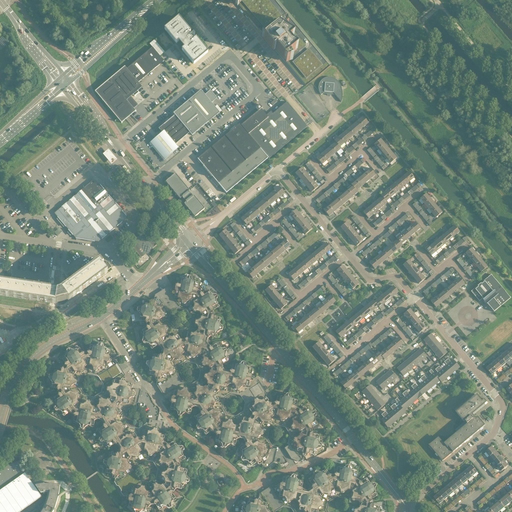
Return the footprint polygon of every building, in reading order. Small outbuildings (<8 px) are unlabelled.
[(332,64),(331,64),(278,0),(231,0),(235,4),(237,7),(238,5),(258,28),(269,19),(273,24),(278,19),(282,24),(268,35),(267,33),(267,34),(265,31),(263,34),(261,37),(273,51),(275,49),(306,86),(332,64)] [(178,18),(164,30),(176,44),(180,41),(180,42),(185,47),(184,47),(185,48),(182,50),(193,65),(208,53),(196,38),(193,41),(193,40),(188,34),(190,32),(178,18)] [(95,91),(95,92),(96,92),(102,99),(102,100),(103,101),(108,107),(121,122),(121,123),(122,123),(122,122),(125,119),(126,119),(128,117),(131,115),(131,114),(135,111),(135,112),(136,111),(135,111),(133,109),(136,107),(138,105),(131,96),(133,95),(134,96),(134,97),(136,96),(135,95),(138,93),(139,93),(139,92),(137,91),(141,87),(138,83),(164,61),(160,56),(152,47),(136,61),(127,69),(126,69),(125,67),(124,67),(117,74),(116,73),(115,74),(115,75),(110,80),(109,79),(109,80),(101,87),(96,91),(95,91)] [(319,83),(319,84),(319,85),(318,86),(318,87),(318,88),(318,89),(318,90),(319,91),(319,92),(319,93),(320,94),(321,95),(322,94),(326,94),(327,95),(327,96),(330,96),(331,95),(334,95),(335,95),(341,102),(341,101),(342,100),(342,99),(342,98),(342,96),(342,95),(342,94),(342,93),(342,90),(342,89),(341,88),(341,87),(341,86),(340,85),(340,84),(339,83),(338,83),(338,82),(337,81),(336,80),(335,80),(334,79),(333,79),(333,78),(332,78),(331,77),(330,77),(329,77),(328,77),(327,77),(326,78),(325,78),(324,78),(323,79),(322,80),(321,80),(321,81),(320,82),(320,83),(319,83)] [(189,132),(192,136),(211,120),(220,113),(211,103),(214,101),(217,98),(210,90),(207,93),(205,95),(201,90),(173,113),(176,116),(164,125),(161,127),(160,128),(160,129),(160,130),(161,131),(163,133),(151,142),(165,159),(177,149),(173,144),(189,132)] [(241,125),(269,159),(307,127),(286,102),(273,114),(271,115),(268,118),(263,111),(261,109),(262,108),(259,105),(256,108),(258,111),(241,125)] [(363,117),(358,121),(363,127),(368,123),(363,117)] [(359,131),(363,127),(358,121),(353,125),(359,131)] [(223,137),(197,159),(216,181),(226,193),(268,158),(239,124),(223,137)] [(354,135),(359,131),(353,125),(348,129),(354,135)] [(349,139),(354,135),(348,129),(344,133),(349,139)] [(344,143),(349,139),(344,133),(339,137),(344,143)] [(334,141),(335,142),(340,147),(344,143),(339,137),(334,141)] [(374,145),(378,150),(384,144),(380,139),(374,145)] [(335,142),(331,146),(336,153),(341,149),(340,147),(335,142)] [(382,154),(388,149),(384,144),(378,150),(382,154)] [(331,146),(326,150),(331,157),(336,153),(331,146)] [(386,159),(392,154),(388,149),(382,154),(386,159)] [(109,150),(103,155),(112,165),(117,160),(109,150)] [(321,154),(327,161),(331,157),(326,150),(321,154)] [(327,161),(321,154),(316,158),(322,165),(327,161)] [(392,154),(386,159),(390,164),(396,158),(392,154)] [(0,213),(1,215),(5,212),(17,227),(18,228),(65,188),(70,184),(46,156),(0,195),(0,213)] [(113,171),(120,178),(126,173),(119,166),(113,171)] [(295,173),(299,178),(306,173),(302,168),(295,173)] [(370,168),(365,172),(370,179),(375,175),(370,168)] [(366,183),(370,179),(365,172),(360,176),(366,183)] [(409,172),(404,176),(409,182),(414,178),(409,172)] [(181,206),(184,204),(195,217),(203,210),(205,209),(194,196),(193,197),(188,192),(190,191),(189,190),(175,173),(165,182),(180,199),(178,201),(181,206)] [(310,177),(306,173),(299,178),(303,183),(310,177)] [(361,187),(366,183),(360,176),(355,180),(361,187)] [(404,176),(399,180),(404,186),(409,182),(404,176)] [(303,183),(307,188),(314,182),(310,177),(303,183)] [(350,184),(352,186),(356,191),(361,187),(355,180),(350,184)] [(404,186),(399,180),(395,183),(400,190),(404,186)] [(318,187),(314,182),(307,188),(311,192),(318,187)] [(395,183),(390,187),(395,194),(400,190),(395,183)] [(347,190),(353,196),(358,192),(356,191),(352,186),(347,190)] [(279,187),(274,191),(280,197),(285,193),(279,187)] [(385,191),(391,197),(395,194),(390,187),(385,191)] [(342,194),(348,200),(353,196),(347,190),(342,194)] [(274,191),(269,195),(275,201),(280,197),(274,191)] [(391,197),(385,191),(380,195),(382,197),(386,201),(391,197)] [(342,194),(338,198),(343,204),(348,200),(342,194)] [(420,199),(424,204),(430,199),(426,194),(420,199)] [(275,201),(269,195),(265,199),(270,205),(275,201)] [(382,197),(377,201),(382,207),(387,203),(386,201),(382,197)] [(338,198),(333,202),(338,208),(343,204),(338,198)] [(265,199),(260,203),(265,209),(270,205),(265,199)] [(428,208),(434,203),(430,199),(424,204),(428,208)] [(372,204),(378,211),(382,207),(377,201),(372,204)] [(333,202),(328,206),(334,212),(338,208),(333,202)] [(265,209),(260,203),(255,207),(261,213),(265,209)] [(432,213),(438,208),(434,203),(428,208),(432,213)] [(368,208),(373,215),(378,211),(372,204),(368,208)] [(329,216),(334,212),(328,206),(323,210),(329,216)] [(255,207),(250,211),(256,217),(261,213),(255,207)] [(373,215),(368,208),(363,212),(368,219),(373,215)] [(438,208),(432,213),(436,218),(442,213),(438,208)] [(289,215),(293,220),(300,215),(296,210),(289,215)] [(246,215),(251,221),(256,217),(250,211),(246,215)] [(251,221),(246,215),(241,219),(246,225),(251,221)] [(304,219),(300,215),(293,220),(297,225),(304,219)] [(297,225),(301,230),(308,224),(304,219),(297,225)] [(340,227),(344,232),(351,227),(347,222),(340,227)] [(415,222),(410,226),(415,232),(420,228),(415,222)] [(312,229),(308,224),(301,230),(305,235),(312,229)] [(411,236),(415,232),(410,226),(405,230),(411,236)] [(454,226),(449,230),(454,236),(459,232),(454,226)] [(355,232),(351,227),(344,232),(348,237),(355,232)] [(219,235),(223,240),(229,235),(225,230),(219,235)] [(406,240),(411,236),(405,230),(401,234),(406,240)] [(450,240),(454,236),(449,230),(445,234),(450,240)] [(359,236),(355,232),(348,237),(352,242),(359,236)] [(131,243),(131,246),(140,257),(142,257),(154,247),(155,244),(145,233),(143,233),(131,243)] [(406,240),(401,234),(396,238),(397,240),(401,244),(406,240)] [(445,244),(450,240),(445,234),(440,238),(445,244)] [(233,239),(229,235),(223,240),(227,245),(233,239)] [(363,241),(359,236),(352,242),(356,246),(363,241)] [(440,248),(445,244),(440,238),(435,242),(440,248)] [(233,239),(227,245),(231,250),(237,244),(233,239)] [(285,240),(280,244),(286,250),(290,246),(285,240)] [(397,240),(393,243),(398,250),(403,246),(401,244),(397,240)] [(435,242),(431,246),(436,252),(440,248),(435,242)] [(326,243),(321,247),(326,253),(331,249),(326,243)] [(393,254),(398,250),(393,243),(388,247),(393,254)] [(241,249),(237,244),(231,250),(235,255),(241,249)] [(286,250),(280,244),(275,248),(281,254),(286,250)] [(431,256),(436,252),(431,246),(426,250),(431,256)] [(322,257),(326,253),(321,247),(316,251),(322,257)] [(393,254),(388,247),(383,251),(388,257),(393,254)] [(275,248),(271,252),(276,258),(281,254),(275,248)] [(469,258),(475,253),(471,248),(465,253),(469,258)] [(317,261),(322,257),(316,251),(312,255),(317,261)] [(388,257),(383,251),(379,255),(384,261),(388,257)] [(276,258),(271,252),(266,256),(271,262),(276,258)] [(479,258),(475,253),(469,258),(473,263),(479,258)] [(312,265),(317,261),(312,255),(307,258),(312,265)] [(379,265),(384,261),(379,255),(374,259),(379,265)] [(266,256),(261,260),(267,266),(271,262),(266,256)] [(308,269),(312,265),(307,258),(302,262),(308,269)] [(477,267),(483,262),(479,258),(473,263),(477,267)] [(379,265),(374,259),(369,263),(374,269),(379,265)] [(267,266),(261,260),(256,264),(262,270),(267,266)] [(403,265),(407,270),(413,265),(409,260),(403,265)] [(106,271),(102,266),(99,261),(62,289),(61,289),(60,282),(54,283),(57,290),(56,290),(49,289),(11,283),(8,297),(60,305),(60,303),(65,302),(65,303),(107,272),(106,271)] [(107,262),(102,266),(106,271),(111,267),(107,262)] [(303,272),(308,269),(302,262),(298,266),(303,272)] [(483,262),(477,267),(481,272),(487,267),(483,262)] [(256,264),(252,268),(257,274),(262,270),(256,264)] [(336,271),(340,275),(347,270),(343,265),(336,271)] [(407,270),(411,275),(417,269),(413,265),(407,270)] [(298,266),(293,270),(298,276),(303,272),(298,266)] [(257,274),(252,268),(247,272),(252,278),(257,274)] [(411,275),(415,279),(421,274),(417,269),(411,275)] [(293,280),(298,276),(293,270),(288,274),(293,280)] [(344,280),(350,275),(347,270),(340,275),(344,280)] [(425,279),(421,274),(415,279),(419,284),(425,279)] [(348,285),(354,280),(350,275),(344,280),(348,285)] [(487,278),(471,292),(479,302),(482,299),(483,300),(486,304),(489,307),(489,308),(489,309),(490,310),(491,310),(492,310),(494,312),(510,298),(491,275),(488,277),(488,278),(487,278)] [(191,300),(193,301),(195,300),(195,298),(197,294),(196,293),(198,291),(197,289),(198,285),(197,285),(195,284),(195,283),(195,282),(193,282),(191,279),(187,278),(184,280),(182,280),(181,280),(181,281),(179,281),(178,281),(178,285),(175,286),(175,288),(174,290),(176,293),(175,296),(175,297),(178,297),(177,298),(178,299),(180,299),(181,302),(186,303),(189,301),(191,302),(191,301),(191,300)] [(459,278),(454,282),(459,288),(464,284),(459,278)] [(358,285),(354,280),(348,285),(352,290),(358,285)] [(0,295),(8,297),(11,283),(0,281),(0,295)] [(449,286),(454,292),(459,288),(454,282),(449,286)] [(265,291),(269,295),(275,290),(271,285),(265,291)] [(174,290),(175,288),(168,286),(161,290),(155,295),(153,302),(156,302),(157,304),(161,305),(161,306),(160,308),(162,308),(162,309),(161,311),(163,313),(162,318),(159,320),(159,322),(158,322),(157,322),(157,324),(158,325),(159,324),(159,325),(161,326),(164,327),(166,331),(165,334),(166,336),(165,337),(166,339),(168,339),(168,338),(169,337),(171,338),(173,337),(174,337),(175,337),(177,336),(178,337),(179,339),(182,340),(182,341),(182,343),(184,343),(185,342),(184,341),(185,340),(186,338),(187,335),(188,334),(190,335),(190,334),(191,334),(193,334),(196,332),(197,335),(199,334),(200,331),(198,331),(198,330),(198,328),(196,326),(197,321),(200,320),(201,317),(202,317),(203,316),(202,314),(201,315),(200,315),(199,313),(196,312),(193,308),(194,305),(193,304),(193,303),(194,302),(193,301),(191,300),(191,301),(191,302),(189,301),(186,303),(181,302),(180,299),(178,299),(177,298),(178,297),(175,297),(175,296),(176,293),(174,290)] [(393,286),(388,290),(393,296),(398,292),(393,286)] [(445,290),(450,296),(454,292),(449,286),(445,290)] [(279,295),(275,290),(269,295),(273,300),(279,295)] [(389,300),(393,296),(388,290),(383,294),(389,300)] [(440,294),(445,300),(450,296),(445,290),(440,294)] [(199,295),(197,294),(195,298),(195,300),(193,301),(194,302),(193,303),(193,304),(194,305),(193,308),(196,312),(199,313),(200,315),(201,315),(202,314),(203,316),(204,315),(206,315),(210,314),(210,312),(213,313),(213,312),(214,310),(217,308),(216,305),(217,305),(217,304),(216,302),(216,299),(214,295),(211,295),(210,293),(209,293),(208,293),(207,291),(206,291),(203,293),(201,293),(200,293),(199,295)] [(389,300),(383,294),(379,298),(384,304),(389,300)] [(435,297),(440,304),(445,300),(440,294),(435,297)] [(279,295),(273,300),(277,305),(283,300),(279,295)] [(330,295),(326,299),(331,306),(336,302),(330,295)] [(440,304),(435,297),(430,302),(436,308),(440,304)] [(379,308),(384,304),(379,298),(374,302),(378,307),(379,308)] [(326,309),(331,306),(326,299),(321,303),(326,309)] [(287,304),(283,300),(277,305),(281,310),(287,304)] [(373,300),(368,304),(373,310),(378,307),(374,302),(373,300)] [(148,323),(149,325),(153,324),(155,323),(157,324),(157,322),(158,322),(159,322),(159,320),(162,318),(163,313),(161,311),(162,309),(162,308),(160,308),(161,306),(161,305),(157,304),(156,302),(153,302),(151,301),(149,302),(145,302),(144,304),(143,304),(142,306),(140,308),(139,313),(140,315),(140,317),(140,318),(141,318),(141,321),(145,322),(146,324),(147,324),(148,323)] [(321,313),(326,309),(321,303),(316,307),(321,313)] [(368,304),(364,308),(369,314),(373,310),(368,304)] [(317,317),(321,313),(316,307),(312,311),(317,317)] [(364,308),(359,312),(364,318),(369,314),(364,308)] [(407,319),(413,314),(409,309),(403,314),(407,319)] [(312,321),(317,317),(312,311),(307,315),(312,321)] [(359,312),(354,316),(359,322),(364,318),(359,312)] [(200,331),(199,334),(200,335),(203,336),(206,338),(207,337),(208,338),(210,337),(214,337),(215,337),(215,335),(216,335),(217,335),(217,333),(220,331),(221,326),(219,324),(220,322),(219,321),(219,319),(219,318),(215,317),(213,315),(211,316),(210,314),(206,315),(204,315),(203,316),(202,317),(201,317),(200,320),(197,321),(196,326),(198,328),(198,330),(198,331),(200,331)] [(417,318),(413,314),(407,319),(411,324),(417,318)] [(307,325),(312,321),(307,315),(302,319),(307,325)] [(354,316),(349,320),(355,326),(359,322),(354,316)] [(411,324),(415,328),(421,323),(417,318),(411,324)] [(303,329),(307,325),(302,319),(298,323),(303,329)] [(345,324),(347,326),(350,330),(355,326),(349,320),(345,324)] [(160,345),(161,346),(163,342),(165,341),(166,339),(165,337),(166,336),(165,334),(166,331),(164,327),(161,326),(159,325),(159,324),(158,325),(157,324),(155,323),(153,324),(149,325),(149,327),(147,326),(146,327),(146,329),(143,331),(143,332),(144,334),(143,334),(143,335),(144,337),(143,339),(145,343),(149,344),(150,346),(151,346),(153,348),(157,346),(159,346),(160,345)] [(303,329),(298,323),(293,327),(298,333),(303,329)] [(421,323),(415,328),(419,333),(425,328),(421,323)] [(345,324),(340,328),(345,334),(350,330),(347,326),(345,324)] [(340,338),(345,334),(340,328),(335,332),(340,338)] [(185,342),(184,343),(184,347),(185,349),(185,351),(187,351),(186,352),(187,353),(189,353),(191,356),(195,357),(198,355),(200,356),(200,355),(201,354),(203,354),(205,353),(205,351),(208,347),(205,343),(206,338),(203,336),(200,335),(199,334),(197,335),(196,332),(193,334),(191,334),(190,334),(190,335),(188,334),(187,335),(186,338),(185,340),(184,341),(185,342)] [(423,340),(427,345),(435,338),(431,334),(423,340)] [(164,350),(163,355),(166,357),(168,360),(170,360),(171,359),(172,360),(173,360),(174,359),(177,360),(181,357),(182,354),(184,353),(184,352),(185,351),(185,349),(184,347),(184,343),(182,343),(182,341),(182,340),(179,339),(178,337),(177,336),(175,337),(174,337),(173,337),(171,338),(169,337),(168,338),(168,339),(166,339),(165,341),(163,342),(161,346),(164,350)] [(393,342),(398,348),(403,344),(398,338),(393,342)] [(439,343),(435,338),(427,345),(431,350),(439,343)] [(312,347),(316,352),(322,347),(318,342),(312,347)] [(393,342),(388,346),(393,352),(398,348),(393,342)] [(443,348),(439,343),(431,350),(435,354),(443,348)] [(88,355),(86,356),(87,360),(86,361),(87,363),(89,364),(89,365),(89,366),(91,366),(93,369),(97,370),(100,368),(102,368),(103,368),(103,367),(105,367),(106,367),(107,363),(109,362),(109,360),(110,358),(109,356),(109,352),(109,351),(107,351),(107,350),(106,349),(104,349),(103,346),(98,345),(96,347),(93,346),(93,347),(93,348),(90,347),(90,348),(89,351),(87,352),(87,353),(88,355)] [(209,347),(208,347),(205,351),(205,353),(203,354),(203,356),(202,357),(203,359),(203,362),(205,366),(208,367),(209,369),(210,369),(211,368),(212,369),(214,370),(216,369),(221,368),(221,366),(222,367),(222,366),(223,364),(226,362),(226,361),(225,359),(226,359),(226,358),(225,357),(225,353),(223,350),(220,349),(219,347),(218,347),(217,347),(216,345),(215,345),(212,347),(210,347),(209,347)] [(388,346),(384,350),(389,356),(393,352),(388,346)] [(326,351),(322,347),(316,352),(320,357),(326,351)] [(443,348),(435,354),(439,359),(447,353),(443,348)] [(65,366),(65,368),(69,370),(71,371),(72,373),(74,372),(74,373),(75,373),(77,372),(80,373),(84,370),(85,367),(86,366),(86,365),(86,364),(87,363),(86,361),(87,360),(86,356),(84,356),(84,354),(84,353),(82,353),(80,349),(79,349),(77,350),(76,350),(74,351),(71,350),(67,352),(66,355),(65,357),(64,357),(65,358),(63,359),(63,360),(65,363),(64,366),(65,366)] [(420,349),(416,353),(422,361),(427,357),(420,349)] [(384,360),(389,356),(384,350),(379,354),(383,358),(384,360)] [(160,379),(157,378),(155,385),(160,392),(164,399),(171,400),(171,397),(174,396),(174,392),(175,392),(177,393),(178,391),(180,392),(183,390),(187,391),(189,394),(191,394),(191,395),(191,396),(193,396),(194,395),(194,394),(196,393),(196,390),(200,387),(203,388),(205,387),(206,387),(206,388),(208,387),(208,385),(207,385),(207,384),(207,382),(205,379),(206,375),(209,373),(210,371),(212,371),(212,369),(211,368),(210,369),(209,369),(208,367),(205,366),(203,362),(203,359),(202,357),(203,356),(203,354),(201,354),(200,355),(200,356),(198,355),(195,357),(191,356),(189,353),(187,353),(186,352),(187,351),(185,351),(184,352),(184,353),(182,354),(181,357),(177,360),(174,359),(173,360),(172,360),(171,359),(170,360),(170,362),(171,362),(171,363),(171,365),(172,367),(171,372),(169,374),(168,376),(167,376),(166,376),(166,378),(165,378),(162,378),(160,379)] [(324,361),(330,356),(326,351),(320,357),(324,361)] [(378,362),(383,358),(379,354),(378,352),(373,356),(378,362)] [(501,356),(506,363),(511,359),(505,352),(501,356)] [(417,365),(422,361),(416,353),(411,357),(417,365)] [(170,362),(170,360),(168,360),(166,357),(163,355),(161,356),(161,355),(160,355),(158,356),(155,356),(154,356),(153,358),(152,358),(151,360),(149,362),(148,367),(149,369),(149,371),(149,372),(150,372),(150,374),(150,375),(154,376),(155,378),(157,378),(160,379),(162,378),(165,378),(166,378),(166,376),(167,376),(168,376),(169,374),(171,372),(172,367),(171,365),(171,363),(171,362),(170,362)] [(334,361),(330,356),(324,361),(328,366),(334,361)] [(373,356),(368,360),(373,366),(378,362),(373,356)] [(496,360),(502,367),(506,363),(501,356),(496,360)] [(413,368),(417,365),(411,357),(406,361),(413,368)] [(446,361),(455,371),(460,367),(453,360),(450,362),(448,359),(446,361)] [(121,381),(123,381),(125,375),(121,368),(116,361),(109,360),(109,362),(107,363),(106,367),(105,367),(103,367),(103,368),(102,368),(100,368),(97,370),(93,369),(91,366),(89,366),(89,365),(89,364),(87,363),(86,364),(86,365),(86,366),(85,367),(84,370),(80,373),(77,372),(75,373),(74,373),(74,372),(72,373),(72,375),(73,375),(73,376),(73,378),(75,380),(74,385),(71,387),(71,389),(70,389),(69,389),(68,390),(69,392),(71,391),(72,393),(76,394),(78,398),(77,401),(78,403),(77,404),(78,405),(80,406),(80,405),(81,404),(83,405),(85,403),(90,404),(92,407),(94,407),(94,408),(94,409),(96,409),(97,408),(96,407),(97,407),(98,406),(99,402),(103,400),(106,400),(108,399),(108,400),(109,400),(111,399),(111,398),(110,398),(109,397),(110,395),(108,392),(109,388),(112,386),(112,384),(113,384),(114,384),(114,381),(115,381),(119,382),(121,381)] [(364,364),(369,370),(373,366),(368,360),(364,364)] [(491,364),(497,371),(502,367),(496,360),(491,364)] [(401,365),(408,372),(413,368),(406,361),(401,365)] [(447,365),(444,367),(450,375),(455,371),(446,361),(444,362),(447,365)] [(230,372),(228,373),(229,377),(230,379),(229,381),(231,382),(231,384),(232,384),(234,385),(235,388),(240,389),(242,387),(244,387),(245,387),(245,386),(248,387),(248,386),(249,382),(251,381),(252,379),(252,377),(251,374),(252,371),(251,370),(249,370),(249,369),(249,368),(247,368),(245,365),(241,364),(238,366),(236,365),(235,366),(235,367),(233,366),(232,367),(231,370),(229,371),(229,372),(230,372)] [(364,364),(359,368),(364,374),(369,370),(364,364)] [(497,371),(491,364),(486,368),(492,375),(497,371)] [(403,376),(408,372),(401,365),(397,369),(403,376)] [(450,375),(444,367),(441,370),(439,366),(437,368),(446,379),(450,375)] [(60,390),(61,392),(65,391),(66,392),(68,390),(69,389),(70,389),(71,389),(71,387),(74,385),(75,380),(73,378),(73,376),(73,375),(72,375),(72,373),(71,371),(69,370),(65,368),(64,369),(63,368),(61,369),(57,369),(56,369),(56,371),(55,371),(54,371),(54,373),(51,375),(50,380),(52,382),(52,384),(52,385),(53,385),(52,388),(53,388),(57,389),(58,391),(60,390)] [(208,385),(208,387),(210,387),(211,389),(214,391),(216,390),(217,392),(218,392),(220,391),(223,391),(224,391),(224,389),(225,389),(226,389),(226,387),(229,385),(228,383),(229,381),(230,379),(229,377),(228,373),(223,372),(221,368),(216,369),(214,370),(212,369),(212,371),(210,371),(209,373),(206,375),(205,379),(207,382),(207,384),(207,385),(208,385)] [(359,378),(364,374),(359,368),(354,372),(359,378)] [(438,373),(435,375),(440,381),(441,383),(446,379),(437,368),(435,370),(438,373)] [(385,374),(392,382),(397,378),(390,370),(385,374)] [(435,375),(431,370),(429,372),(432,375),(429,377),(435,384),(440,381),(435,375)] [(350,376),(355,382),(359,378),(354,372),(350,376)] [(387,386),(392,382),(385,374),(381,378),(387,386)] [(350,386),(355,382),(350,376),(345,379),(350,386)] [(424,376),(422,377),(431,388),(435,384),(429,377),(426,379),(424,376)] [(431,388),(422,377),(420,379),(423,382),(420,384),(426,392),(431,388)] [(387,386),(381,378),(376,382),(382,390),(387,386)] [(267,400),(266,398),(267,393),(263,387),(258,380),(252,379),(251,381),(249,382),(248,386),(248,387),(245,386),(245,387),(244,387),(242,387),(240,389),(235,388),(234,385),(232,384),(231,384),(231,382),(229,381),(228,383),(229,385),(226,387),(226,389),(225,389),(224,389),(224,391),(223,391),(220,391),(218,392),(217,392),(216,390),(214,391),(214,393),(215,394),(216,394),(215,397),(217,400),(215,402),(216,402),(215,403),(214,404),(213,407),(212,407),(210,407),(210,409),(211,411),(212,410),(213,410),(214,412),(217,413),(220,416),(219,420),(220,421),(220,422),(219,423),(220,424),(222,425),(222,424),(223,423),(225,424),(227,422),(232,423),(234,426),(235,426),(236,427),(236,429),(238,429),(239,428),(238,426),(238,425),(241,424),(241,422),(242,421),(243,421),(244,419),(248,420),(250,419),(251,420),(253,419),(254,417),(252,417),(251,416),(252,414),(250,410),(252,409),(252,408),(252,407),(254,406),(254,403),(258,400),(261,401),(263,400),(264,400),(264,401),(266,400),(267,400)] [(350,386),(345,379),(340,383),(345,390),(350,386)] [(111,398),(111,399),(112,401),(114,402),(117,404),(119,403),(119,404),(120,404),(122,403),(126,404),(127,401),(128,402),(128,401),(129,399),(132,397),(133,393),(131,390),(132,388),(131,388),(130,387),(131,385),(130,385),(127,384),(125,382),(123,381),(121,381),(119,382),(115,381),(114,381),(114,384),(113,384),(112,384),(112,386),(109,388),(108,392),(110,395),(109,397),(110,398),(111,398)] [(415,383),(413,385),(422,396),(426,392),(420,384),(417,386),(415,383)] [(361,392),(366,397),(373,390),(369,385),(361,392)] [(422,396),(413,385),(411,387),(414,390),(411,392),(417,399),(422,396)] [(199,406),(202,411),(206,410),(207,409),(210,409),(210,407),(212,407),(213,407),(214,404),(215,403),(216,402),(215,402),(217,400),(215,397),(216,394),(215,394),(214,393),(214,391),(211,389),(210,387),(208,387),(206,388),(206,387),(205,387),(203,388),(200,387),(196,390),(196,393),(194,394),(194,395),(193,396),(192,399),(194,401),(194,405),(199,406)] [(134,388),(131,390),(133,393),(132,397),(129,399),(128,401),(128,402),(127,401),(126,404),(122,403),(120,404),(119,404),(119,403),(117,404),(116,406),(118,406),(118,407),(118,409),(120,412),(120,413),(118,414),(118,415),(118,416),(116,417),(116,420),(115,420),(113,420),(113,422),(114,423),(115,422),(116,423),(117,424),(120,425),(123,429),(122,432),(123,434),(123,435),(121,436),(123,438),(125,438),(126,436),(126,435),(129,436),(131,435),(131,436),(134,434),(136,438),(139,438),(139,439),(139,441),(141,441),(142,440),(141,438),(142,438),(144,436),(145,433),(145,432),(147,433),(147,432),(148,431),(150,432),(153,430),(157,431),(159,433),(162,431),(164,422),(156,421),(153,420),(149,419),(148,423),(146,422),(146,424),(138,428),(130,426),(125,419),(127,411),(134,407),(136,407),(136,404),(138,404),(139,397),(141,389),(134,388)] [(69,392),(68,390),(66,392),(65,391),(61,392),(61,394),(59,393),(58,394),(58,396),(54,398),(54,399),(56,401),(55,401),(55,402),(56,404),(55,407),(57,411),(61,411),(62,413),(63,413),(65,415),(69,413),(71,413),(72,411),(74,412),(76,409),(76,407),(78,405),(77,404),(78,403),(77,401),(78,398),(76,394),(72,393),(71,391),(69,392)] [(193,406),(194,405),(194,401),(192,399),(193,396),(191,396),(191,395),(191,394),(189,394),(187,391),(183,390),(180,392),(178,391),(177,393),(175,392),(174,392),(174,396),(171,397),(171,400),(170,402),(172,404),(171,408),(173,409),(173,410),(174,411),(176,411),(177,414),(182,415),(185,413),(187,413),(187,412),(190,413),(190,412),(191,408),(193,407),(193,406)] [(373,390),(366,397),(369,401),(377,395),(373,390)] [(406,391),(404,392),(413,403),(417,399),(411,392),(408,394),(406,391)] [(413,403),(404,392),(402,394),(405,397),(402,399),(408,407),(413,403)] [(369,401),(373,406),(381,400),(377,395),(369,401)] [(275,405),(273,407),(274,410),(273,412),(274,414),(276,414),(276,416),(278,417),(280,419),(284,420),(287,419),(289,419),(290,419),(290,418),(292,418),(293,417),(294,415),(296,412),(295,410),(297,409),(297,408),(296,406),(296,403),(296,402),(294,402),(294,401),(293,400),(291,399),(290,397),(285,396),(283,397),(281,397),(280,397),(280,398),(278,398),(277,398),(276,402),(274,403),(274,404),(275,405)] [(444,446),(442,443),(438,438),(429,445),(432,448),(433,447),(437,452),(436,453),(441,459),(442,458),(444,460),(454,452),(453,451),(456,449),(456,450),(462,446),(461,445),(464,443),(466,441),(467,441),(472,437),(472,436),(477,432),(483,428),(482,427),(484,426),(483,425),(484,424),(478,417),(476,419),(472,414),(484,404),(485,405),(488,403),(485,399),(484,399),(485,399),(483,401),(479,396),(476,398),(475,397),(469,402),(470,403),(468,405),(466,407),(464,406),(458,410),(460,412),(457,414),(463,421),(466,419),(467,420),(466,421),(468,424),(469,423),(470,424),(444,446)] [(395,400),(399,405),(404,411),(408,407),(402,399),(400,402),(397,398),(395,400)] [(102,419),(105,423),(109,422),(111,421),(113,422),(113,420),(115,420),(116,420),(116,417),(118,416),(118,415),(118,414),(120,413),(120,412),(118,409),(118,407),(118,406),(116,406),(117,404),(114,402),(112,401),(111,399),(109,400),(108,400),(108,399),(106,400),(103,400),(99,402),(98,406),(97,407),(96,407),(97,408),(96,409),(97,411),(96,414),(97,418),(102,419)] [(274,410),(273,407),(271,406),(272,404),(271,404),(269,403),(267,400),(266,400),(264,401),(264,400),(263,400),(261,401),(258,400),(254,403),(254,406),(252,407),(252,408),(252,409),(250,410),(252,414),(251,416),(252,417),(254,417),(253,419),(256,421),(258,422),(259,423),(261,422),(261,424),(262,424),(264,423),(267,423),(271,421),(272,418),(273,417),(274,416),(273,415),(274,414),(273,412),(274,410)] [(381,400),(373,406),(377,411),(385,404),(381,400)] [(80,406),(78,405),(76,407),(76,409),(74,412),(75,413),(73,414),(73,415),(75,417),(74,421),(76,422),(76,423),(79,424),(80,427),(85,427),(87,426),(89,426),(90,426),(90,425),(93,425),(94,421),(96,420),(96,419),(97,418),(96,414),(97,411),(96,409),(94,409),(94,408),(94,407),(92,407),(90,404),(85,403),(83,405),(81,404),(80,405),(80,406)] [(399,405),(397,407),(394,404),(392,406),(401,416),(406,413),(404,411),(399,405)] [(393,410),(390,413),(397,420),(401,416),(392,406),(390,407),(393,410)] [(214,430),(216,430),(218,427),(218,425),(220,424),(219,423),(220,422),(220,421),(219,420),(220,416),(217,413),(214,412),(213,410),(212,410),(211,411),(210,409),(207,409),(206,410),(202,411),(201,412),(200,412),(200,415),(197,417),(196,417),(198,419),(197,420),(197,421),(198,422),(197,425),(199,429),(203,430),(203,432),(204,432),(205,431),(206,433),(207,433),(210,431),(213,432),(214,430)] [(300,432),(301,433),(303,432),(305,432),(309,432),(309,430),(311,430),(312,430),(312,427),(315,425),(316,425),(314,423),(315,423),(315,421),(314,420),(315,417),(312,413),(309,412),(308,410),(307,411),(305,409),(302,410),(299,410),(298,412),(296,412),(294,415),(293,417),(292,418),(293,419),(292,420),(292,421),(293,422),(292,426),(294,430),(298,430),(299,432),(300,432)] [(385,412),(383,413),(392,424),(397,420),(390,413),(388,415),(385,412)] [(388,428),(392,424),(383,413),(381,415),(384,418),(381,420),(388,428)] [(304,460),(305,455),(302,454),(301,452),(298,451),(297,451),(298,449),(297,448),(296,448),(297,446),(295,443),(296,439),(299,437),(299,435),(300,435),(301,435),(301,433),(300,432),(299,432),(298,430),(294,430),(292,426),(293,422),(292,421),(292,420),(293,419),(292,418),(290,418),(290,419),(289,419),(287,419),(284,420),(280,419),(278,417),(276,416),(276,414),(274,414),(273,415),(274,416),(273,417),(272,418),(271,421),(267,423),(264,423),(262,424),(261,424),(261,422),(259,423),(259,425),(260,425),(261,426),(260,428),(262,431),(261,435),(258,437),(257,439),(256,439),(255,441),(256,442),(257,442),(258,442),(259,443),(262,444),(265,448),(264,451),(265,453),(265,454),(264,454),(265,456),(265,457),(262,459),(261,462),(260,463),(262,467),(267,468),(274,462),(276,454),(277,449),(273,448),(273,446),(272,446),(267,439),(269,431),(276,426),(284,428),(289,435),(287,443),(286,444),(287,446),(284,448),(286,452),(291,459),(299,463),(304,460)] [(239,428),(238,429),(239,431),(238,433),(239,437),(244,438),(247,442),(251,441),(253,442),(255,441),(256,439),(257,439),(258,437),(261,435),(262,431),(260,428),(261,426),(260,425),(259,425),(259,423),(258,422),(256,421),(253,419),(251,420),(250,419),(248,420),(244,419),(243,421),(242,421),(241,422),(241,424),(238,425),(238,426),(239,428)] [(114,423),(113,422),(111,421),(109,422),(105,423),(104,425),(103,425),(103,427),(99,429),(99,430),(100,432),(99,433),(101,435),(100,438),(102,442),(105,442),(107,444),(108,444),(109,446),(110,446),(114,444),(116,445),(116,444),(117,444),(118,444),(120,441),(122,440),(123,438),(121,436),(123,435),(123,434),(122,432),(123,429),(120,425),(117,424),(116,423),(115,422),(114,423)] [(222,425),(220,424),(218,425),(218,427),(216,430),(217,432),(215,433),(215,434),(217,436),(215,440),(216,440),(218,441),(218,442),(220,443),(222,445),(226,446),(229,445),(231,445),(232,445),(232,444),(234,444),(235,444),(236,440),(238,439),(238,438),(239,437),(238,433),(239,431),(238,429),(236,429),(236,427),(235,426),(234,426),(232,423),(227,422),(225,424),(223,423),(222,424),(222,425)] [(142,440),(141,441),(141,444),(141,446),(142,448),(144,448),(143,450),(144,450),(146,451),(148,454),(152,455),(155,453),(157,453),(158,451),(160,452),(161,451),(162,449),(164,446),(163,444),(164,443),(163,441),(164,437),(164,436),(161,436),(161,435),(161,434),(159,434),(159,433),(157,431),(153,430),(150,432),(148,431),(147,432),(147,433),(145,432),(145,433),(144,436),(142,438),(141,438),(142,440)] [(310,433),(309,432),(305,432),(303,432),(301,433),(301,435),(300,435),(299,435),(299,437),(296,439),(295,443),(297,446),(296,448),(297,448),(298,449),(297,451),(298,451),(301,452),(302,454),(305,455),(307,455),(309,454),(313,455),(314,452),(315,453),(315,452),(316,450),(318,448),(320,444),(318,441),(318,439),(317,438),(317,436),(313,435),(312,433),(312,432),(310,433)] [(125,438),(123,438),(122,440),(120,441),(118,444),(121,448),(120,453),(127,458),(128,457),(129,458),(130,458),(131,457),(135,458),(139,455),(139,452),(141,451),(140,449),(142,448),(141,446),(141,444),(141,441),(139,441),(139,439),(139,438),(136,438),(134,434),(131,436),(131,435),(129,436),(126,435),(126,436),(125,438)] [(256,442),(255,441),(253,442),(251,441),(247,442),(246,444),(245,444),(245,446),(241,448),(241,449),(242,451),(242,452),(241,452),(242,454),(242,457),(244,461),(247,462),(248,463),(249,464),(250,463),(251,465),(252,465),(255,463),(257,464),(260,463),(261,462),(262,459),(265,457),(265,456),(264,454),(265,454),(265,453),(264,451),(265,448),(262,444),(259,443),(258,442),(257,442),(256,442)] [(168,465),(169,467),(171,466),(173,467),(176,466),(177,464),(179,464),(180,462),(183,460),(183,459),(182,457),(183,456),(182,454),(182,451),(180,447),(177,446),(176,444),(175,444),(174,445),(173,443),(172,443),(169,445),(167,444),(166,445),(166,447),(164,446),(162,449),(161,451),(160,452),(161,453),(160,454),(159,455),(160,457),(160,460),(162,464),(165,464),(166,466),(167,466),(168,465)] [(485,452),(489,457),(496,451),(492,446),(485,452)] [(116,486),(118,486),(121,490),(120,492),(123,497),(128,498),(129,496),(131,494),(132,491),(132,490),(134,491),(135,490),(135,489),(137,490),(140,488),(145,489),(146,492),(148,492),(149,493),(149,494),(150,494),(152,493),(151,492),(153,491),(154,488),(157,485),(161,486),(162,485),(163,485),(164,485),(165,485),(166,483),(165,483),(164,482),(165,480),(163,477),(164,473),(167,471),(167,469),(168,469),(169,469),(169,467),(168,465),(167,466),(166,466),(165,464),(162,464),(160,460),(160,457),(159,455),(160,454),(161,453),(160,452),(158,451),(157,453),(155,453),(152,455),(148,454),(146,451),(144,450),(143,450),(144,448),(142,448),(140,449),(141,451),(139,452),(139,455),(135,458),(131,457),(130,458),(129,458),(128,457),(127,458),(127,460),(128,460),(128,461),(128,463),(129,465),(128,470),(126,471),(125,473),(125,474),(124,474),(123,476),(119,476),(117,477),(114,476),(114,478),(113,482),(116,486)] [(500,456),(496,451),(489,457),(493,462),(500,456)] [(127,460),(127,458),(120,453),(118,454),(118,453),(117,453),(115,455),(112,454),(111,454),(111,456),(109,456),(108,458),(106,460),(105,465),(107,467),(106,469),(107,470),(107,473),(108,473),(111,474),(112,476),(114,476),(117,477),(119,476),(123,476),(124,474),(125,474),(125,473),(126,471),(128,470),(129,465),(128,463),(128,461),(128,460),(127,460)] [(504,461),(500,456),(493,462),(497,466),(504,461)] [(0,488),(23,472),(19,462),(23,461),(23,460),(20,461),(17,462),(15,463),(12,464),(9,465),(7,466),(4,468),(2,469),(0,470),(0,488)] [(504,461),(497,466),(502,471),(508,465),(504,461)] [(467,470),(473,476),(478,472),(472,465),(467,470)] [(166,483),(165,485),(166,486),(168,487),(171,489),(173,488),(174,490),(175,490),(177,488),(181,489),(182,486),(182,487),(183,486),(184,484),(186,482),(187,478),(186,475),(186,473),(185,472),(185,470),(181,469),(180,467),(179,467),(178,468),(176,466),(173,467),(171,466),(169,467),(169,469),(168,469),(167,469),(167,471),(164,473),(163,477),(165,480),(164,482),(165,483),(166,483)] [(335,477),(333,478),(334,482),(335,484),(334,486),(336,486),(336,487),(336,488),(338,488),(340,491),(344,492),(347,490),(349,490),(350,490),(350,489),(352,490),(352,488),(354,486),(356,483),(355,481),(356,480),(357,480),(355,478),(356,474),(353,473),(354,472),(353,471),(351,471),(349,468),(345,467),(342,469),(340,469),(339,470),(337,470),(336,473),(334,475),(335,477)] [(473,476),(467,470),(462,474),(468,480),(473,476)] [(312,488),(312,490),(316,493),(317,495),(319,495),(321,494),(321,495),(322,495),(324,494),(327,495),(331,492),(332,489),(333,488),(333,487),(333,486),(334,486),(335,484),(334,482),(333,478),(331,478),(331,476),(331,475),(329,475),(327,472),(326,471),(324,473),(323,472),(321,473),(318,472),(314,474),(313,478),(311,479),(312,480),(310,482),(312,485),(311,488),(312,488)] [(0,511),(29,511),(38,506),(39,505),(40,504),(41,503),(42,503),(43,502),(43,501),(44,500),(45,499),(45,498),(45,496),(46,495),(46,494),(46,493),(45,493),(40,493),(35,486),(34,487),(26,476),(25,474),(24,474),(23,472),(0,488),(0,511)] [(468,480),(462,474),(458,477),(463,484),(468,480)] [(296,498),(298,498),(300,497),(301,495),(303,492),(302,490),(303,490),(303,489),(301,487),(302,484),(302,483),(300,483),(300,482),(299,481),(297,481),(296,478),(291,477),(288,479),(286,478),(286,479),(286,480),(283,479),(283,480),(282,483),(280,484),(279,486),(279,489),(280,491),(279,495),(280,495),(282,496),(282,497),(284,498),(286,500),(290,501),(293,500),(295,500),(296,500),(296,498)] [(458,477),(453,481),(458,488),(463,484),(458,477)] [(358,484),(356,483),(354,486),(352,488),(352,490),(353,491),(352,492),(351,492),(353,494),(352,497),(354,501),(357,502),(358,503),(359,504),(360,503),(361,504),(363,505),(365,504),(369,503),(369,501),(371,501),(372,501),(372,499),(375,497),(375,496),(374,494),(375,494),(375,493),(374,491),(375,488),(372,484),(369,483),(368,482),(367,481),(366,482),(365,480),(364,480),(361,482),(359,481),(358,482),(358,484)] [(448,485),(454,492),(458,488),(453,481),(448,485)] [(35,486),(40,493),(45,493),(46,493),(48,493),(47,499),(46,501),(45,504),(42,510),(40,511),(53,511),(54,511),(53,511),(54,509),(55,509),(58,497),(58,495),(59,495),(59,494),(60,486),(50,484),(50,485),(44,485),(44,484),(35,486)] [(152,493),(150,494),(151,496),(151,498),(152,502),(154,502),(153,504),(154,505),(156,505),(158,508),(159,509),(161,507),(161,508),(162,508),(164,507),(167,508),(171,505),(171,502),(173,501),(173,500),(173,499),(175,498),(173,494),(173,492),(171,491),(171,489),(168,487),(166,486),(165,485),(164,485),(163,485),(162,485),(161,486),(157,485),(154,488),(153,491),(151,492),(152,493)] [(279,489),(279,486),(273,485),(266,489),(259,494),(258,500),(260,501),(261,503),(265,504),(265,506),(266,507),(266,509),(267,511),(304,511),(303,511),(300,510),(299,510),(300,507),(299,507),(298,506),(299,504),(297,502),(297,501),(299,499),(298,498),(296,498),(296,500),(295,500),(293,500),(290,501),(286,500),(284,498),(282,497),(282,496),(280,495),(279,495),(280,491),(279,489)] [(443,489),(449,496),(454,492),(448,485),(443,489)] [(355,511),(356,510),(359,508),(359,506),(360,506),(361,506),(361,504),(360,503),(359,504),(358,503),(357,502),(354,501),(352,497),(353,494),(351,492),(352,492),(353,491),(352,490),(350,489),(350,490),(349,490),(347,490),(344,492),(340,491),(338,488),(336,488),(336,487),(336,486),(334,486),(333,486),(333,487),(333,488),(332,489),(331,492),(327,495),(324,494),(322,495),(321,495),(321,494),(319,495),(319,497),(320,497),(320,498),(320,500),(322,502),(321,507),(318,509),(318,510),(317,511),(316,511),(315,511),(355,511)] [(150,503),(152,502),(151,498),(151,496),(150,494),(149,494),(149,493),(148,492),(146,492),(145,489),(140,488),(137,490),(135,489),(135,490),(134,491),(132,490),(132,491),(131,494),(129,496),(128,498),(128,500),(129,502),(129,506),(129,507),(131,507),(131,508),(131,509),(133,509),(135,511),(140,511),(142,511),(144,511),(145,511),(145,510),(147,510),(148,510),(149,507),(151,505),(150,503)] [(439,493),(444,500),(449,496),(443,489),(439,493)] [(308,493),(303,492),(301,495),(300,497),(298,498),(299,499),(297,501),(297,502),(299,504),(298,506),(299,507),(300,507),(299,510),(300,510),(303,511),(304,511),(315,511),(316,511),(317,511),(318,510),(318,509),(321,507),(322,502),(320,500),(320,498),(320,497),(319,497),(319,495),(317,495),(316,493),(312,490),(308,493)] [(444,500),(439,493),(434,497),(439,504),(444,500)] [(509,503),(504,496),(499,500),(505,507),(509,503)] [(267,511),(266,509),(266,507),(265,506),(265,504),(261,503),(260,501),(258,500),(256,500),(254,501),(250,500),(250,501),(249,503),(248,503),(247,503),(247,505),(244,507),(243,511),(267,511)] [(500,511),(505,507),(499,500),(494,504),(500,511)] [(370,505),(369,503),(365,504),(363,505),(361,504),(361,506),(360,506),(359,506),(359,508),(356,510),(355,511),(378,511),(378,510),(377,510),(377,507),(373,506),(372,504),(371,504),(370,505)]
